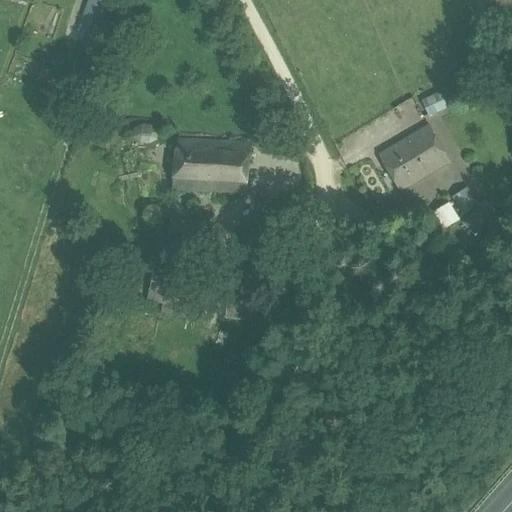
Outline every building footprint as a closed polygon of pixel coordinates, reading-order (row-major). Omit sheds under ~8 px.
[(101,0),(87,0),(77,30),(99,37),(110,3),(101,0)] [(441,91),(423,99),(430,115),(448,107),(447,106),(455,102),(450,89),(441,92),(441,91)] [(437,139),(429,124),(380,153),(388,168),(437,139)] [(178,136),(173,189),(201,189),(233,190),(244,191),(251,142),(178,136)] [(388,168),(401,190),(450,162),(437,139),(388,168)] [(469,187),(454,196),(465,214),(480,205),(469,187)] [(485,201),(463,224),(476,235),(498,212),(485,201)] [(450,203),(435,212),(445,229),(460,219),(450,203)] [(171,217),(168,243),(202,245),(203,220),(171,217)] [(154,268),(146,300),(196,312),(204,280),(154,268)] [(268,295),(228,292),(225,318),(265,322),(268,295)]
